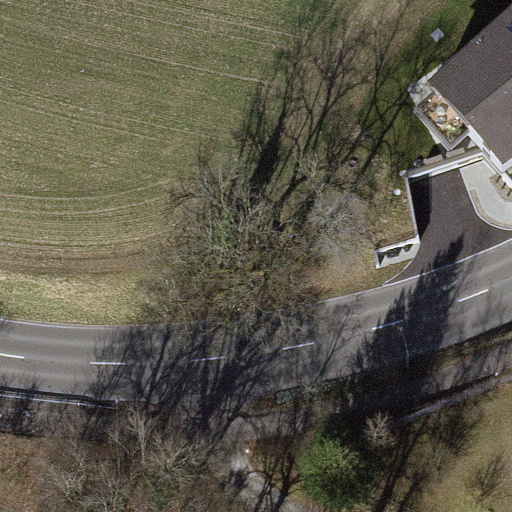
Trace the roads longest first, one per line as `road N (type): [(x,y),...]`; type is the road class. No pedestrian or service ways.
road 1 (secondary): [(511,280),(419,316),(278,351),(130,364),(0,354)]
road 2 (track): [(283,511),(203,427),(192,361)]
